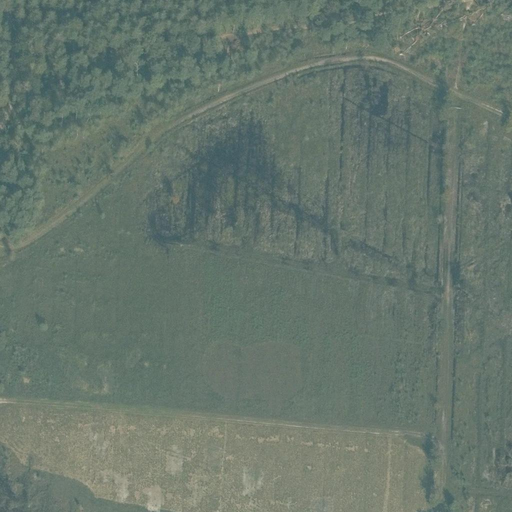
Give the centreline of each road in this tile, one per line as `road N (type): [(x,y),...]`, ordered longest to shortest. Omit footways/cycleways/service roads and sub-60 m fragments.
road 1 (track): [(451,87),(370,59),(286,73),(149,141),(71,214),(0,251)]
road 2 (track): [(12,0),(23,77),(20,106),(0,137)]
